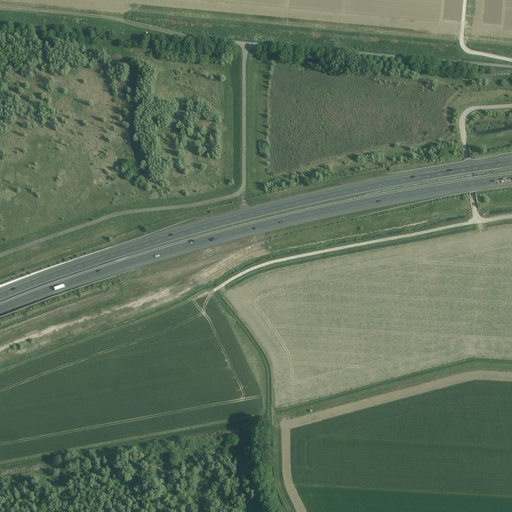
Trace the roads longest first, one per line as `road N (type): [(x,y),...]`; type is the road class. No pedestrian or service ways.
road 1 (motorway): [(511,163),(302,201),(0,294)]
road 2 (motorway): [(0,306),(249,229),(511,179)]
road 3 (track): [(214,290),(267,263),(480,219)]
